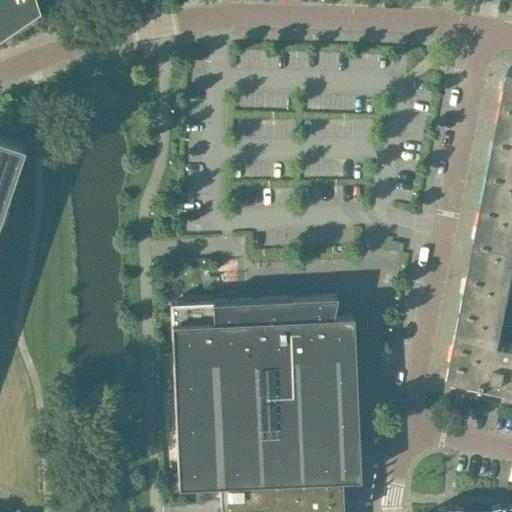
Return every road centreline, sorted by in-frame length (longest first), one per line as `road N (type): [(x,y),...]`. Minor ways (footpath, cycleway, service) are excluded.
road 1 (residential): [(0,72),(85,42),(230,14),(432,20),(481,29)]
road 2 (residential): [(405,427),(481,29)]
